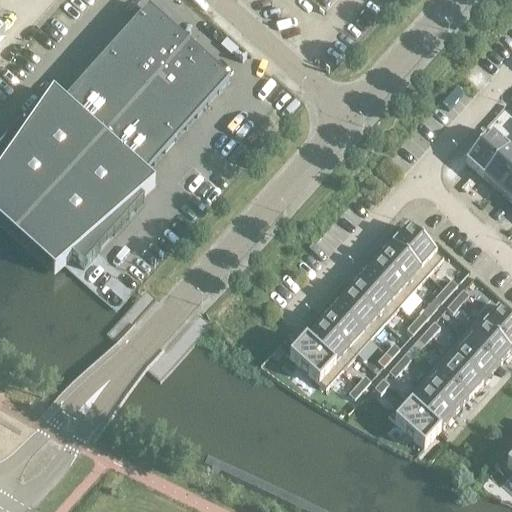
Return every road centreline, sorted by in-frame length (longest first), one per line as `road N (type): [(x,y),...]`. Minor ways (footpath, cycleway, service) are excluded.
road 1 (unknown): [(122,256),(350,0)]
road 2 (unclassified): [(179,306),(1,497)]
road 3 (unclassified): [(179,306),(348,116)]
road 4 (residential): [(417,178),(292,318)]
road 5 (unclassified): [(216,0),(348,116)]
road 6 (unknown): [(100,0),(0,123)]
road 7 (unclassified): [(348,116),(451,0)]
road 8 (residential): [(511,72),(417,178)]
road 9 (residential): [(417,178),(511,262)]
